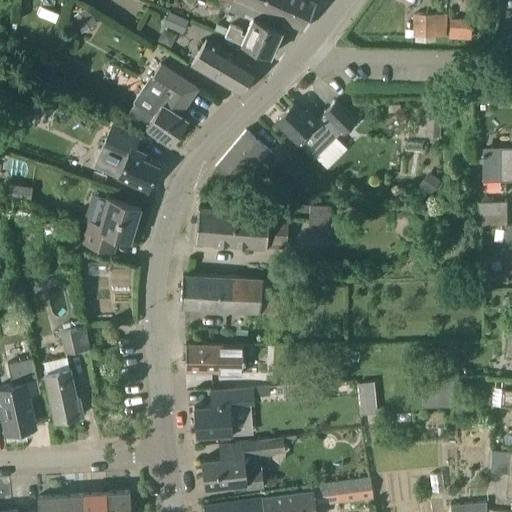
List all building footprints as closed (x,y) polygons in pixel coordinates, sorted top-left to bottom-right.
[(277,17),(302,28),(304,29),(316,2),(310,0),(223,0),(231,3),(229,8),(231,9),(234,3),(266,14),(264,18),(274,22),(277,17)] [(273,26),(274,22),(264,18),(266,14),(234,3),(231,9),(229,8),(228,10),(252,19),(245,35),(241,33),(242,30),(230,24),(228,28),(217,23),(215,29),(226,34),(225,36),(270,56),(282,30),(273,26)] [(87,7),(72,17),(82,33),(98,23),(87,7)] [(164,25),(183,34),(189,21),(170,12),(164,25)] [(414,37),(445,37),(447,14),(415,14),(414,37)] [(256,69),(206,39),(191,63),(242,94),(256,69)] [(161,63),(127,114),(172,144),(188,120),(180,115),(198,87),(161,63)] [(341,131),(344,134),(357,121),(335,100),(323,113),(324,115),(319,120),(308,108),(304,112),(293,102),(275,119),(315,158),(341,131)] [(443,105),(429,104),(428,104),(428,106),(424,106),(424,114),(423,114),(422,126),(427,127),(426,136),(431,136),(431,139),(438,140),(438,137),(441,137),(443,105)] [(118,176),(148,190),(159,166),(143,159),(146,153),(135,148),(140,137),(112,125),(101,150),(125,161),(118,176)] [(273,152),(247,130),(246,129),(215,166),(236,184),(245,173),(256,182),(269,167),(264,163),(273,152)] [(511,146),(500,146),(500,150),(483,150),(483,180),(511,180),(511,146)] [(285,182),(301,166),(289,154),(273,170),(285,182)] [(426,171),(417,185),(429,194),(438,180),(426,171)] [(2,202),(15,203),(18,184),(4,183),(2,202)] [(141,207),(108,197),(100,224),(89,221),(82,242),(114,251),(118,236),(131,240),(141,207)] [(507,200),(506,200),(479,200),(479,211),(507,211),(507,200)] [(196,240),(268,247),(268,246),(286,247),(289,218),(270,216),(270,213),(199,206),(196,240)] [(511,224),(507,224),(507,211),(479,211),(479,224),(505,224),(505,272),(511,272),(511,224)] [(277,281),(188,275),(183,274),(180,306),(275,313),(277,281)] [(89,348),(84,324),(83,319),(63,322),(64,328),(61,329),(66,353),(89,348)] [(186,342),(185,369),(219,370),(219,374),(242,375),(243,360),(245,360),(245,356),(243,356),(243,344),(186,342)] [(76,397),(70,368),(67,356),(43,361),(46,373),(45,373),(56,421),(83,415),(79,397),(76,397)] [(12,433),(20,431),(21,428),(36,425),(28,392),(40,390),(33,357),(8,363),(12,384),(0,386),(0,405),(6,432),(10,431),(12,433)] [(373,384),(355,384),(356,422),(375,422),(373,384)] [(194,406),(196,436),(232,433),(230,404),(255,403),(254,395),(270,394),(269,385),(211,389),(212,405),(194,406)] [(511,388),(503,388),(502,405),(511,405),(511,388)] [(221,457),(202,459),(205,487),(208,487),(226,485),(239,483),(239,489),(247,488),(264,486),(262,467),(243,469),(242,457),(260,455),(285,452),(284,442),(298,441),(297,435),(283,436),(219,443),(221,457)] [(506,497),(511,497),(511,451),(492,450),(490,472),(508,473),(506,497)] [(371,477),(339,482),(341,499),(373,495),(371,477)] [(316,511),(314,494),(313,485),(298,487),(299,492),(263,497),(265,511),(316,511)] [(108,511),(131,511),(130,490),(108,492),(108,511)] [(85,511),(108,511),(108,492),(84,493),(85,511)] [(85,511),(84,493),(61,494),(62,511),(85,511)] [(62,511),(61,494),(38,496),(38,511),(62,511)] [(203,511),(265,511),(263,497),(203,505),(203,511)] [(446,511),(444,500),(424,503),(425,511),(446,511)] [(451,504),(451,511),(486,511),(486,502),(451,504)]
